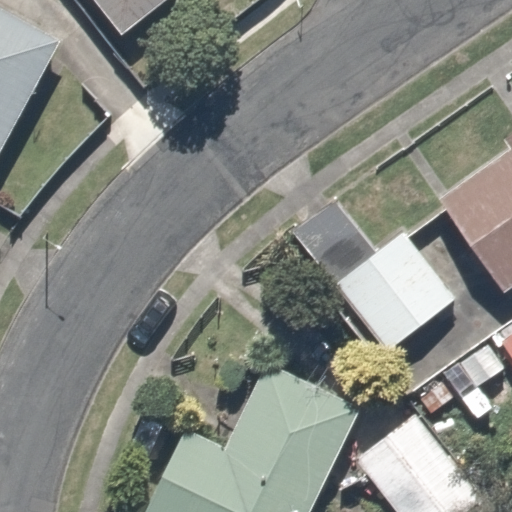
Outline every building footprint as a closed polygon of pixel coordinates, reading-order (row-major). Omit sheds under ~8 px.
[(80,0),(113,43),(168,0),(80,0)] [(0,179),(64,47),(0,15),(0,179)] [(511,129),(486,147),(501,168),(445,206),(503,292),(511,285),(511,129)] [(405,236),(359,180),(296,230),(343,287),(328,299),(378,360),(468,286),(418,226),(405,236)] [(511,328),(492,345),(511,369),(511,328)] [(317,511),(370,408),(266,355),(220,446),(180,426),(136,511),(317,511)] [(473,511),(493,495),(421,412),(357,468),(395,511),(473,511)]
